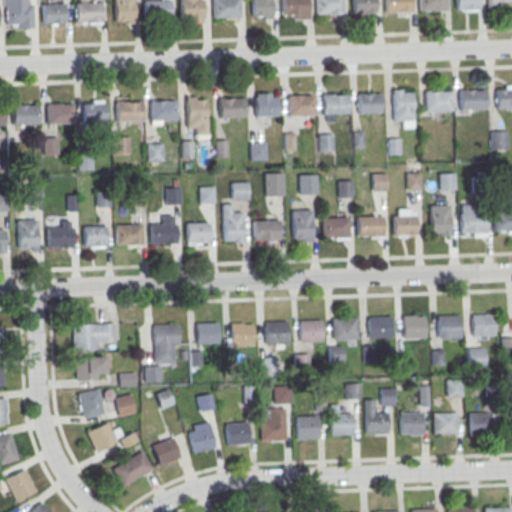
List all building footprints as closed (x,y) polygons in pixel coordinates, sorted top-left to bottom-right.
[(32,0),(4,0),(5,28),(33,28),(32,0)] [(137,22),(137,0),(112,0),(112,22),(137,22)] [(143,0),(169,0),(170,19),(144,20),(143,0)] [(179,0),(179,22),(203,22),(203,0),(179,0)] [(212,0),(238,0),(239,16),(212,17),(212,0)] [(250,0),(270,0),(271,18),(262,18),(262,15),(251,15),(250,0)] [(281,0),(307,0),(307,14),(281,14),(281,0)] [(316,0),(342,0),(342,12),(316,13),(316,0)] [(352,0),(374,0),(375,11),(353,12),(352,0)] [(384,0),(410,0),(411,10),(385,11),(384,0)] [(418,0),(444,0),(444,9),(418,9),(418,0)] [(454,0),(477,0),(478,7),(455,8),(454,0)] [(511,7),(511,0),(486,0),(487,8),(511,7)] [(74,3),(100,2),(101,21),(74,22),(74,3)] [(41,4),(64,3),(64,22),(42,23),(41,4)] [(392,88),(392,120),(412,119),(412,91),(401,91),(401,88),(392,88)] [(495,89),(511,88),(511,108),(495,108),(495,89)] [(459,90),(485,89),(486,108),(459,109),(459,90)] [(424,91),(451,90),(451,110),(425,111),(424,91)] [(276,96),(277,116),(254,116),(253,97),(255,97),(255,93),(269,93),(269,96),(276,96)] [(321,94),(347,93),(348,113),(322,114),(321,94)] [(357,93),(379,93),(380,112),(357,113),(357,93)] [(286,95),(313,94),(314,114),(287,115),(286,95)] [(205,99),(205,133),(194,133),(194,127),(186,127),(185,96),(194,96),(194,99),(205,99)] [(217,98),(244,97),(245,117),(218,117),(217,98)] [(149,101),(175,100),(176,119),(149,120),(149,101)] [(115,101),(141,101),(142,120),(115,121),(115,101)] [(45,103),(72,102),(72,122),(46,123),(45,103)] [(104,102),(105,121),(82,121),(81,103),(104,102)] [(11,104),(38,103),(38,123),(12,124),(11,104)] [(490,150),(507,150),(507,129),(490,129),(490,150)] [(351,131),(363,131),(363,147),(352,147),(351,131)] [(317,134),(331,133),(332,150),(318,150),(317,134)] [(42,154),(57,154),(57,137),(42,137),(42,154)] [(111,137),(128,137),(129,153),(111,153),(111,137)] [(387,138),(399,137),(399,153),(388,154),(387,138)] [(215,140),(226,139),(226,156),(215,157),(215,140)] [(180,140),(191,140),(192,157),(180,158),(180,140)] [(250,142),(264,142),(264,158),(250,159),(250,142)] [(147,144),(161,143),(161,160),(147,160),(147,144)] [(264,173),(282,172),(283,194),(264,195),(264,173)] [(405,172),(419,172),(420,189),(406,190),(405,172)] [(438,173),(452,172),(453,190),(439,190),(438,173)] [(371,173),(385,173),(385,189),(371,189),(371,173)] [(298,174),(316,174),(316,192),(298,193),(298,174)] [(337,180),(351,180),(352,196),(337,196),(337,180)] [(231,182),(247,182),(248,198),(231,198),(231,182)] [(198,186),(212,186),(213,202),(199,202),(198,186)] [(26,187),(40,187),(41,203),(27,203),(26,187)] [(165,187),(179,187),(180,203),(165,203),(165,187)] [(130,188),(144,188),(144,204),(130,205),(130,188)] [(95,191),(111,191),(112,206),(95,206),(95,191)] [(221,203),(222,240),(233,240),(233,243),(242,243),(241,212),(231,212),(231,203),(221,203)] [(448,204),(449,235),(439,236),(439,233),(430,233),(429,205),(448,204)] [(392,215),(392,234),(415,234),(414,211),(411,211),(408,208),(396,208),(396,215),(392,215)] [(291,210),(310,209),(311,240),(303,241),(302,238),(292,238),(291,210)] [(494,211),(511,210),(511,229),(494,230),(494,211)] [(459,213),(484,212),(485,231),(460,231),(459,213)] [(356,216),(381,216),(382,234),(356,235),(356,216)] [(321,218),(347,217),(347,236),(322,237),(321,218)] [(16,220),(36,219),(37,246),(17,247),(16,220)] [(252,220),(278,219),(278,238),(253,239),(252,220)] [(73,246),(73,220),(55,220),(55,229),(46,229),(46,246),(73,246)] [(185,223),(208,222),(209,241),(186,242),(185,223)] [(150,223),(173,223),(174,242),(151,242),(150,223)] [(114,225),(141,224),(141,243),(114,244),(114,225)] [(82,226),(105,225),(106,244),(83,245),(82,226)] [(471,313),(492,313),(493,335),(471,336),(471,313)] [(401,315),(423,314),(423,337),(402,337),(401,315)] [(436,315),(458,314),(459,336),(437,337),(436,315)] [(367,316),(389,315),(389,338),(368,338),(367,316)] [(332,319),(357,318),(358,339),(332,340),(332,319)] [(298,319),(320,319),(320,341),(299,342),(298,319)] [(264,321),(285,320),(286,343),(265,343),(264,321)] [(195,341),(218,341),(218,321),(195,321),(195,341)] [(73,349),(96,349),(96,340),(112,340),(112,323),(73,323),(73,349)] [(152,365),(142,365),(143,381),(161,381),(161,363),(178,362),(178,323),(152,323),(152,365)] [(253,345),(253,323),(231,323),(231,345),(253,345)] [(511,351),(511,337),(500,337),(500,351),(511,351)] [(342,345),(329,345),(329,361),(342,360),(342,345)] [(483,346),(466,346),(466,365),(483,365),(483,346)] [(294,354),(294,367),(308,367),(308,354),(294,354)] [(77,356),(77,379),(106,378),(105,355),(77,356)] [(260,374),(276,374),(276,356),(260,356),(260,374)] [(134,383),(134,373),(118,373),(118,383),(134,383)] [(445,396),(460,396),(460,379),(445,379),(445,396)] [(358,383),(344,383),(344,399),(359,398),(358,383)] [(418,405),(427,405),(427,385),(418,385),(418,405)] [(76,392),(81,417),(103,413),(99,388),(76,392)] [(154,393),(159,408),(173,403),(168,388),(154,393)] [(393,404),(393,388),(378,388),(378,404),(393,404)] [(134,412),(130,393),(113,397),(117,416),(134,412)] [(0,423),(8,423),(5,397),(0,397),(0,423)] [(259,409),(260,440),(285,439),(284,408),(259,409)] [(365,413),(365,434),(388,434),(387,412),(365,413)] [(399,413),(400,434),(422,434),(421,412),(399,413)] [(432,413),(433,434),(455,434),(455,412),(432,413)] [(468,413),(468,434),(491,433),(490,412),(468,413)] [(330,414),(330,435),(352,434),(352,413),(330,414)] [(295,417),(296,438),(318,438),(317,416),(295,417)] [(186,426),(191,453),(215,447),(209,421),(186,426)] [(225,445),(249,443),(247,421),(223,423),(225,445)] [(85,431),(95,452),(116,443),(107,422),(85,431)] [(0,433),(0,464),(18,458),(9,430),(0,433)] [(151,444),(158,465),(180,457),(173,437),(151,444)] [(122,486),(152,468),(141,450),(111,468),(122,486)] [(16,502),(36,490),(23,468),(3,479),(16,502)] [(49,511),(44,502),(24,511),(49,511)]
